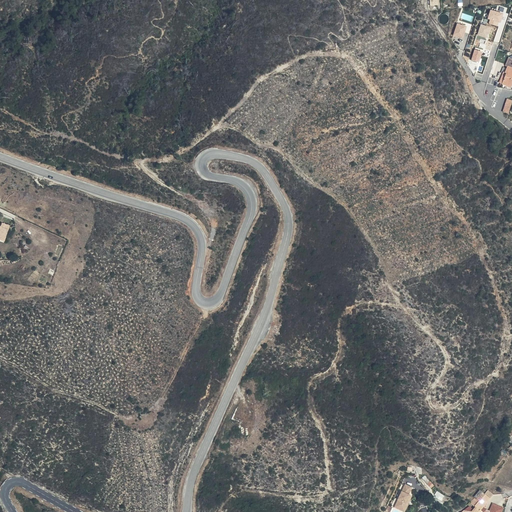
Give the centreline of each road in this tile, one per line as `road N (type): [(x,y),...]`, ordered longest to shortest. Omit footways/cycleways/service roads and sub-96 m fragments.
road 1 (secondary): [(186,511),(194,468),(271,295),(288,225),(283,202),(250,158),(222,152),(204,159),(205,173),(240,182),(251,200),(224,285),(205,303),(196,286),(201,237),(189,221),(0,155)]
road 2 (track): [(500,367),(507,314),(488,263),(377,91),(339,53),(312,53),(268,73),(178,156),(141,161),(40,134)]
road 3 (track): [(205,303),(156,404),(130,419),(0,356)]
road 4 (track): [(321,499),(332,491),(332,451),(310,388),(338,364),(356,303),(392,295)]
road 5 (track): [(500,367),(455,404),(428,402),(428,386),(448,368),(446,344),(392,295)]
road 6 (track): [(392,295),(343,201),(304,178),(277,147),(259,145)]
road 7 (track): [(141,161),(217,217),(202,248)]
